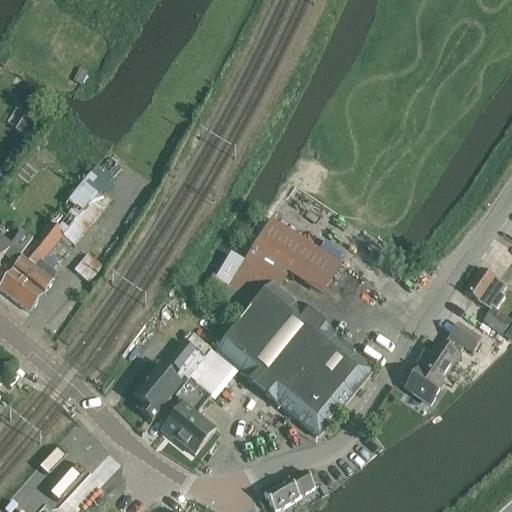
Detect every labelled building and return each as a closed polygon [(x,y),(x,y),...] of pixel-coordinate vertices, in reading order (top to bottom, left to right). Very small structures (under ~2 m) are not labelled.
[(57,125),(52,138),(82,151),(87,139),(57,125)] [(50,231),(1,292),(31,315),(53,285),(56,274),(52,271),(72,246),(74,248),(111,204),(100,194),(111,180),(99,170),(76,199),(75,199),(50,231)] [(200,298),(239,329),(216,357),(241,377),(241,378),(277,408),(278,408),(318,441),(374,373),(334,340),(334,339),(298,309),(297,309),(278,293),(289,275),(323,296),(342,266),(271,221),(230,288),(213,277),(200,298)] [(0,263),(8,252),(18,260),(33,241),(22,233),(10,247),(0,239),(0,263)] [(511,243),(498,242),(495,262),(511,263),(511,243)] [(75,273),(89,284),(103,268),(88,257),(75,273)] [(479,272),(464,294),(489,311),(491,309),(495,312),(502,300),(499,298),(505,290),(495,283),(479,272)] [(483,324),(502,337),(511,323),(492,310),(483,324)] [(459,326),(445,348),(438,344),(421,370),(420,369),(405,392),(431,409),(446,386),(443,384),(460,359),(459,358),(464,349),(474,356),(483,342),(459,326)] [(483,346),(468,368),(481,377),(496,355),(483,346)] [(139,412),(152,424),(204,362),(186,347),(170,366),(180,374),(173,383),(158,370),(134,399),(143,407),(139,412)] [(218,382),(213,390),(233,402),(238,394),(218,382)] [(163,433),(195,458),(215,434),(197,419),(211,402),(190,385),(176,403),(183,409),(163,433)] [(299,502),(314,493),(301,473),(262,496),(271,511),(278,511),(298,501),(299,502)] [(29,485),(16,506),(25,511),(37,490),(29,485)]
